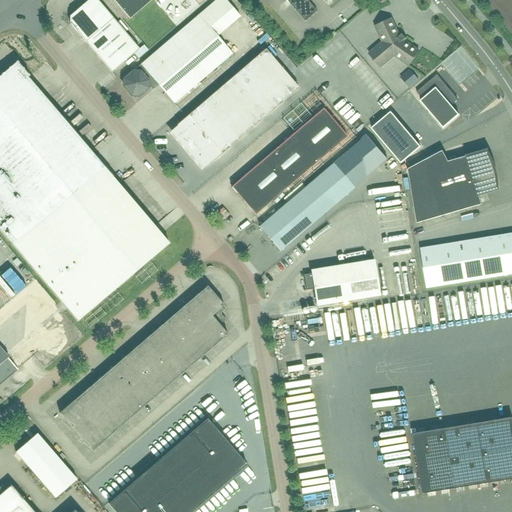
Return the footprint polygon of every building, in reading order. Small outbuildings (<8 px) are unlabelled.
[(111,72),(139,49),(97,0),(88,0),(71,15),(69,22),(111,72)] [(112,0),(129,19),(151,0),(112,0)] [(123,79),(123,86),(131,95),(138,96),(147,88),(150,88),(156,83),(174,103),(231,54),(216,36),(239,17),(225,0),(215,0),(198,15),(123,79)] [(316,10),(307,0),(286,0),(304,21),(316,10)] [(409,66),(419,51),(404,41),(399,35),(391,19),(375,26),(382,42),(369,54),(381,67),(394,56),(409,66)] [(244,32),(252,25),(249,22),(241,29),(244,32)] [(213,160),(298,88),(265,49),(176,125),(180,129),(174,135),(190,154),(192,157),(194,159),(197,161),(198,161),(201,162),(203,162),(205,162),(208,161),(210,160),(212,159),(213,160)] [(103,166),(91,152),(27,77),(29,75),(17,61),(0,75),(0,229),(12,244),(21,255),(21,254),(78,321),(169,243),(112,177),(112,176),(103,166)] [(401,77),(409,87),(419,80),(410,69),(401,77)] [(448,90),(444,87),(446,85),(437,75),(417,92),(422,99),(420,101),(443,128),(459,115),(451,105),(458,99),(449,89),(448,90)] [(255,215),(347,136),(323,108),(231,187),(255,215)] [(421,146),(391,111),(371,128),(401,163),(421,146)] [(366,135),(259,226),(280,251),(387,159),(366,135)] [(499,189),(487,150),(447,162),(443,153),(408,170),(417,224),(482,205),(479,195),(499,189)] [(427,288),(511,274),(511,233),(420,248),(427,288)] [(311,274),(303,275),(306,290),(314,289),(316,306),(380,296),(374,259),(310,270),(311,274)] [(92,451),(227,334),(219,325),(225,320),(220,314),(224,310),(221,307),(223,305),(207,286),(59,413),(92,451)] [(414,287),(403,288),(404,297),(415,296),(414,287)] [(0,383),(16,369),(17,370),(18,370),(7,358),(8,357),(0,346),(0,383)] [(511,416),(414,433),(423,493),(511,478),(511,416)] [(207,418),(108,503),(115,511),(190,511),(246,464),(207,418)] [(29,437),(35,433),(32,428),(26,432),(29,437)] [(37,433),(15,451),(55,497),(76,479),(37,433)] [(0,511),(76,511),(74,509),(70,511),(34,511),(11,484),(0,493),(0,511)]
